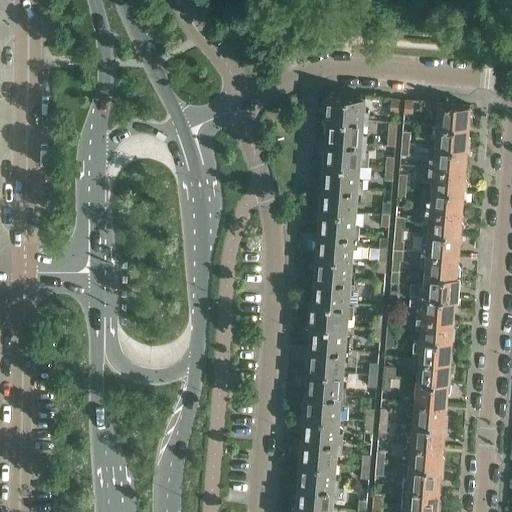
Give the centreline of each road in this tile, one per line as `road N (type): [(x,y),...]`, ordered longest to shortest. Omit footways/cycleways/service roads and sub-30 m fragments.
road 1 (residential): [(256,511),(272,230),(240,106)]
road 2 (residential): [(511,160),(481,511)]
road 3 (residential): [(511,82),(331,65),(240,106)]
road 4 (residential): [(24,272),(24,0)]
road 5 (residential): [(15,511),(24,272)]
road 6 (tertiary): [(196,351),(201,203),(184,131)]
road 7 (tertiary): [(96,327),(108,511)]
road 8 (tertiary): [(92,0),(104,63),(95,162)]
road 9 (tertiary): [(167,511),(196,351)]
road 10 (tertiary): [(184,131),(126,0)]
road 11 (tertiary): [(96,327),(114,358),(136,373),(173,372),(196,351)]
road 12 (residential): [(240,106),(225,64),(183,0)]
